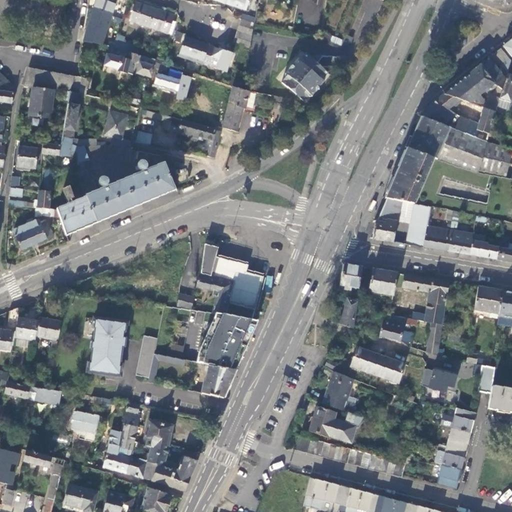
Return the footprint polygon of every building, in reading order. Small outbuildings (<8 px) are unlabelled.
[(95,0),(93,9),(111,15),(116,0),(95,0)] [(227,0),(226,3),(245,9),(248,0),(227,0)] [(149,26),(155,8),(135,2),(129,20),(149,26)] [(122,19),(126,7),(119,5),(116,17),(122,19)] [(174,15),(155,8),(149,26),(168,33),(168,32),(173,20),(174,15)] [(111,15),(93,9),(86,32),(102,38),(103,38),(111,15)] [(240,18),(239,24),(252,29),(253,24),(253,22),(240,18)] [(239,24),(237,30),(251,35),(252,29),(239,24)] [(237,30),(235,37),(250,41),(251,35),(237,30)] [(341,46),(343,40),(321,31),(320,38),(341,46)] [(101,41),(102,38),(86,32),(85,35),(101,41)] [(117,34),(115,41),(113,46),(116,46),(121,48),(129,51),(137,54),(140,46),(123,41),(125,37),(117,34)] [(203,63),(208,45),(185,37),(179,56),(203,63)] [(235,37),(233,42),(249,47),(250,41),(235,37)] [(511,38),(502,46),(511,57),(511,38)] [(133,71),(137,54),(129,51),(121,48),(116,46),(113,46),(109,45),(104,65),(118,68),(117,70),(132,74),(133,71)] [(232,53),(208,45),(203,63),(226,71),(232,53)] [(508,58),(500,48),(491,55),(479,65),(494,84),(502,89),(505,79),(501,75),(496,68),(503,62),(508,58)] [(177,52),(170,50),(166,63),(173,66),(177,52)] [(316,65),(318,64),(305,53),(299,60),(296,58),(283,73),(286,75),(280,82),(302,101),(308,94),(310,96),(312,93),(316,65)] [(155,60),(139,55),(137,54),(133,71),(151,76),(155,60)] [(511,62),(508,58),(503,62),(504,65),(501,75),(505,79),(507,73),(511,62)] [(154,67),(164,71),(166,65),(156,61),(154,67)] [(327,72),(318,64),(316,65),(312,93),(310,96),(311,96),(323,81),(321,79),(327,72)] [(494,84),(479,65),(465,76),(443,94),(459,100),(475,105),(483,107),(495,111),(496,106),(499,99),(499,97),(491,94),(487,101),(485,100),(482,103),(479,102),(482,99),(479,95),(483,92),(494,84)] [(28,67),(24,86),(32,87),(53,89),(69,91),(70,91),(74,76),(28,67)] [(155,83),(177,90),(182,74),(167,69),(165,76),(158,74),(155,83)] [(14,87),(0,73),(0,101),(12,103),(14,87)] [(511,75),(507,73),(505,79),(502,89),(499,97),(499,99),(509,102),(511,94),(511,75)] [(88,79),(74,76),(70,91),(80,93),(85,95),(86,95),(88,79)] [(217,81),(201,76),(194,105),(213,110),(217,93),(229,96),(232,86),(228,85),(217,81)] [(232,86),(242,89),(243,81),(231,77),(228,85),(232,86)] [(244,108),(245,106),(248,91),(242,89),(232,86),(229,96),(221,127),(236,131),(242,107),(244,108)] [(53,89),(32,87),(29,116),(50,118),(53,89)] [(80,93),(70,91),(69,91),(62,136),(72,138),(73,138),(80,96),(80,93)] [(140,94),(128,91),(127,93),(128,101),(139,104),(140,94)] [(252,108),(256,92),(248,91),(245,106),(252,108)] [(459,100),(443,94),(431,104),(417,115),(420,116),(441,125),(450,117),(452,119),(447,127),(451,129),(466,135),(470,122),(461,118),(459,123),(456,121),(457,116),(448,109),(459,100)] [(496,106),(507,110),(509,102),(499,99),(496,106)] [(478,130),(489,134),(489,133),(495,111),(483,107),(478,125),(470,122),(466,135),(475,138),(478,130)] [(129,147),(131,141),(121,138),(126,115),(110,111),(104,134),(118,138),(116,145),(129,147)] [(159,114),(147,111),(146,116),(157,119),(159,114)] [(218,142),(220,130),(180,119),(159,114),(157,119),(163,120),(171,123),(168,130),(168,133),(177,135),(178,133),(197,138),(198,136),(205,138),(218,142)] [(441,125),(420,116),(415,127),(406,147),(437,159),(451,129),(447,127),(441,125)] [(171,123),(163,120),(161,128),(168,130),(171,123)] [(476,172),(486,142),(475,138),(466,135),(451,129),(437,159),(466,170),(476,172)] [(152,134),(137,131),(135,142),(150,145),(152,134)] [(499,146),(502,136),(489,133),(489,134),(486,142),(499,146)] [(72,138),(62,136),(60,145),(43,143),(42,153),(69,156),(70,148),(71,143),(72,138)] [(73,138),(72,138),(71,143),(77,146),(79,147),(84,146),(99,145),(99,142),(97,142),(96,138),(80,138),(73,138)] [(208,151),(207,156),(214,157),(218,142),(205,138),(203,147),(204,150),(208,151)] [(38,142),(19,140),(16,166),(35,169),(38,142)] [(504,161),(508,148),(499,146),(486,142),(476,172),(489,175),(505,178),(509,162),(504,161)] [(130,148),(129,147),(116,145),(99,145),(84,146),(88,160),(78,164),(73,165),(85,197),(95,220),(143,200),(145,201),(153,198),(153,196),(174,187),(161,156),(130,149),(130,148)] [(88,160),(84,146),(79,147),(77,146),(77,149),(78,164),(88,160)] [(466,170),(437,159),(406,147),(401,161),(384,198),(385,198),(387,198),(403,201),(413,203),(422,205),(425,197),(417,194),(428,170),(442,176),(451,179),(485,189),(489,175),(476,172),(466,170)] [(435,196),(442,176),(428,170),(417,194),(425,197),(422,205),(431,207),(435,196)] [(12,176),(10,187),(18,188),(19,177),(12,176)] [(10,187),(9,195),(22,196),(23,189),(18,188),(10,187)] [(66,234),(96,221),(95,220),(85,197),(71,202),(70,199),(72,198),(69,187),(62,190),(68,204),(57,208),(57,209),(59,216),(66,234)] [(9,200),(8,205),(40,208),(49,209),(51,192),(39,190),(37,203),(9,200)] [(476,215),(485,217),(488,206),(435,196),(431,207),(447,209),(453,210),(459,212),(476,215)] [(399,221),(403,201),(387,198),(383,223),(378,222),(377,222),(373,239),(381,240),(393,242),(397,221),(399,221)] [(383,223),(387,198),(385,198),(382,213),(380,221),(379,221),(378,222),(383,223)] [(403,201),(399,221),(410,223),(413,203),(403,201)] [(427,227),(431,207),(422,205),(413,203),(410,223),(405,244),(423,247),(427,227)] [(49,209),(40,208),(39,214),(54,216),(54,209),(49,209)] [(444,220),(451,222),(453,210),(447,209),(444,220)] [(457,223),(459,212),(453,210),(451,222),(457,223)] [(484,226),(485,217),(476,215),(475,224),(484,226)] [(12,230),(21,250),(52,236),(47,222),(40,225),(38,219),(12,230)] [(449,231),(427,227),(423,247),(433,249),(445,251),(449,231)] [(473,234),(449,231),(445,251),(458,253),(468,255),(473,234)] [(483,258),(496,260),(499,248),(485,245),(486,243),(483,243),(484,236),(473,234),(468,255),(483,258)] [(508,262),(511,262),(511,249),(506,249),(508,239),(501,238),(499,248),(496,260),(508,262)] [(248,266),(217,258),(220,248),(206,245),(201,273),(233,281),(225,314),(251,320),(258,293),(263,277),(246,272),(248,266)] [(351,266),(343,264),(339,285),(345,286),(345,288),(349,289),(350,287),(358,288),(361,267),(351,266)] [(372,269),(361,267),(358,288),(369,290),(372,269)] [(381,271),(372,269),(369,290),(368,291),(390,295),(392,295),(396,273),(381,271)] [(201,273),(200,272),(196,286),(208,291),(209,290),(212,291),(217,292),(217,296),(213,313),(214,313),(225,315),(225,314),(233,281),(201,273)] [(421,278),(403,274),(402,287),(429,292),(425,314),(423,321),(431,323),(430,327),(426,352),(431,353),(437,355),(448,282),(421,278)] [(491,289),(477,287),(474,309),(498,314),(502,291),(491,289)] [(511,292),(508,292),(502,291),(498,314),(498,316),(511,318),(511,292)] [(193,297),(179,293),(176,308),(191,310),(193,297)] [(346,298),(340,324),(352,328),(356,302),(346,298)] [(18,316),(19,306),(10,310),(7,326),(4,326),(4,330),(0,329),(0,379),(1,379),(6,380),(7,374),(0,371),(0,348),(9,350),(10,344),(13,344),(14,337),(18,316)] [(194,324),(208,325),(209,312),(195,311),(194,324)] [(423,321),(425,314),(413,312),(412,319),(423,321)] [(214,313),(198,352),(195,363),(209,365),(234,371),(242,354),(257,321),(251,320),(225,314),(225,315),(214,313)] [(406,318),(385,314),(380,335),(400,340),(405,321),(406,318)] [(38,320),(18,316),(14,337),(18,338),(29,340),(34,341),(35,335),(38,320)] [(511,318),(498,316),(496,324),(511,326),(511,318)] [(61,322),(39,317),(38,320),(35,335),(53,339),(50,350),(55,351),(61,322)] [(412,319),(406,318),(405,321),(430,327),(431,323),(423,321),(412,319)] [(89,371),(118,375),(122,346),(124,346),(125,339),(123,339),(125,323),(96,319),(89,371)] [(153,354),(156,339),(143,336),(135,375),(149,378),(153,354)] [(18,338),(16,346),(28,348),(29,340),(18,338)] [(183,347),(171,344),(168,357),(177,359),(180,359),(183,347)] [(374,374),(381,355),(357,347),(351,366),(374,374)] [(468,352),(466,362),(481,366),(489,367),(490,361),(478,358),(478,355),(468,352)] [(158,355),(153,354),(149,378),(148,382),(152,383),(157,360),(158,355)] [(168,357),(158,355),(157,360),(176,363),(177,359),(168,357)] [(391,359),(381,355),(374,374),(398,383),(404,364),(391,359)] [(201,393),(222,398),(228,384),(234,371),(209,365),(205,382),(203,381),(201,393)] [(489,367),(481,366),(477,391),(483,392),(491,394),(488,409),(511,412),(511,388),(492,386),(494,368),(489,367)] [(432,371),(424,369),(421,386),(445,392),(446,390),(453,391),(454,384),(457,375),(433,369),(432,371)] [(333,371),(322,404),(348,412),(351,413),(354,404),(346,401),(348,396),(353,379),(333,371)] [(5,393),(59,404),(62,392),(7,381),(5,393)] [(121,433),(119,444),(131,449),(139,416),(136,415),(139,405),(128,403),(121,433)] [(364,419),(366,418),(351,413),(348,412),(345,423),(334,419),(336,412),(316,406),(309,431),(329,437),(329,435),(350,442),(355,426),(358,427),(362,422),(364,419)] [(441,425),(451,428),(469,432),(471,424),(474,413),(473,413),(456,409),(454,416),(444,414),(441,425)] [(74,411),(71,430),(86,432),(85,439),(95,441),(99,416),(74,411)] [(148,440),(168,445),(172,425),(148,419),(143,439),(148,440)] [(469,432),(451,428),(446,446),(465,451),(467,440),(469,432)] [(121,433),(111,430),(108,443),(108,444),(103,466),(125,472),(130,456),(131,449),(119,444),(121,433)] [(404,463),(295,435),(292,448),(292,449),(294,449),(400,477),(404,463)] [(168,445),(148,440),(146,446),(151,448),(148,462),(164,466),(169,445),(168,445)] [(23,457),(25,450),(6,444),(4,452),(23,457)] [(442,464),(460,469),(463,458),(465,451),(446,446),(445,453),(437,451),(434,462),(442,464)] [(50,511),(64,461),(25,450),(23,457),(23,460),(48,467),(48,464),(52,465),(53,463),(55,464),(52,474),(54,474),(42,511),(50,511)] [(142,478),(185,490),(191,474),(198,459),(184,454),(178,470),(164,466),(148,462),(147,461),(142,478)] [(125,472),(142,478),(147,461),(130,456),(125,472)] [(7,486),(3,502),(12,504),(21,466),(13,464),(8,482),(7,486)] [(457,479),(460,469),(442,464),(437,483),(455,488),(457,479)] [(321,507),(327,483),(318,481),(309,479),(302,506),(320,510),(321,507)] [(335,486),(327,483),(321,507),(322,510),(329,511),(331,511),(332,508),(338,510),(340,504),(344,488),(335,486)] [(63,506),(84,511),(85,509),(93,511),(98,492),(69,484),(63,506)] [(155,511),(164,511),(170,493),(148,487),(142,508),(155,511)] [(355,511),(361,492),(353,490),(344,488),(340,504),(346,506),(345,511),(344,511),(355,511)] [(135,498),(108,491),(102,511),(103,511),(121,511),(123,504),(133,507),(135,498)] [(369,511),(373,511),(378,497),(369,495),(361,492),(355,511),(366,511),(369,511)] [(391,511),(394,501),(386,499),(378,497),(373,511),(391,511)] [(409,511),(411,506),(405,504),(394,501),(391,511),(409,511)]
